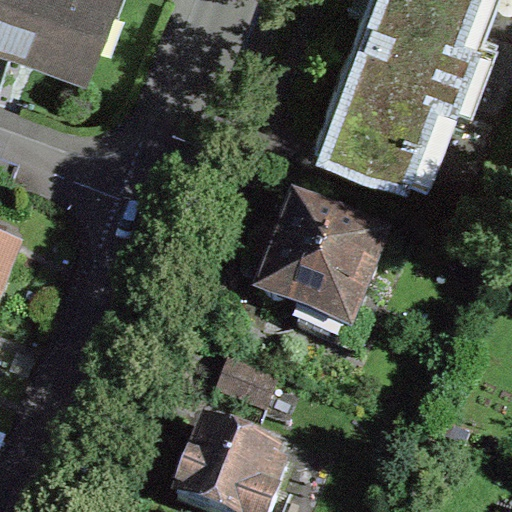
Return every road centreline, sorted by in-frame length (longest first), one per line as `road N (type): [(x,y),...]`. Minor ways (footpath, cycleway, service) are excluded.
road 1 (residential): [(34,511),(148,207)]
road 2 (residential): [(148,207),(225,0)]
road 3 (residential): [(0,152),(148,207)]
